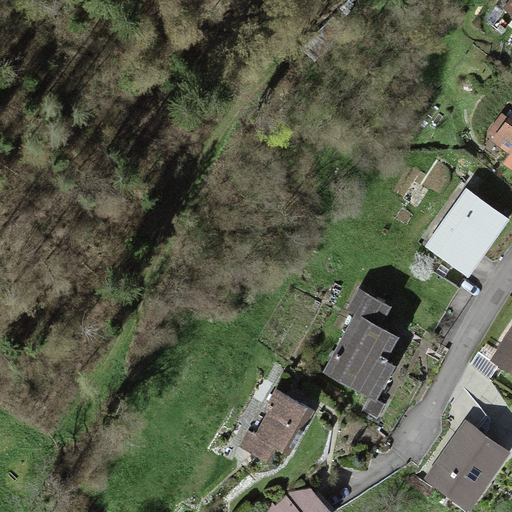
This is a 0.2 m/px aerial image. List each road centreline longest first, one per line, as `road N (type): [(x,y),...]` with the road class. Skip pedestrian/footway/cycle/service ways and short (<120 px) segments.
road 1 (track): [(341,0),(296,34),(192,169),(112,352),(74,414)]
road 2 (residential): [(333,495),(423,432),(511,272)]
